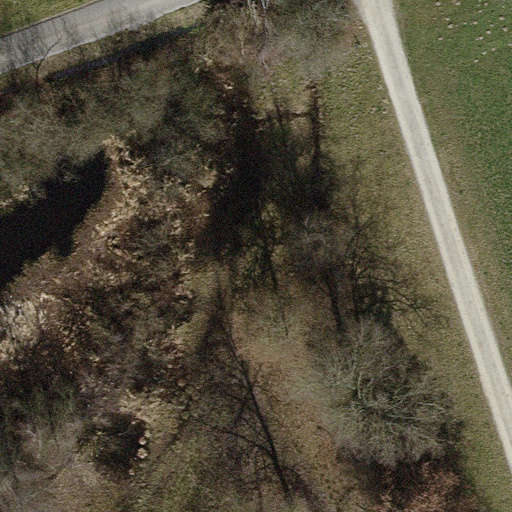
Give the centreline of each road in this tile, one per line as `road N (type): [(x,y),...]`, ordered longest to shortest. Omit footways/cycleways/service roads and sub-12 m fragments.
road 1 (track): [(511,452),(362,0)]
road 2 (track): [(0,58),(153,0)]
